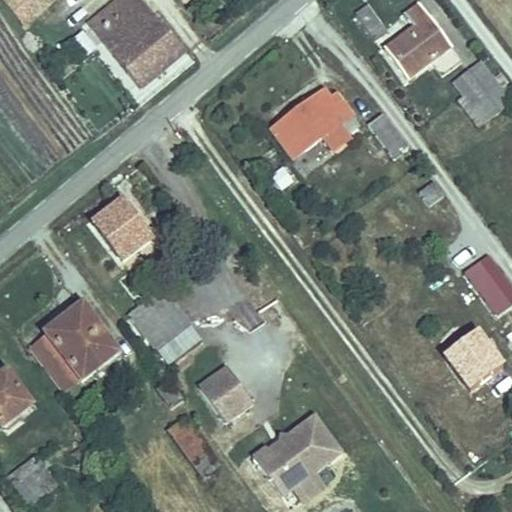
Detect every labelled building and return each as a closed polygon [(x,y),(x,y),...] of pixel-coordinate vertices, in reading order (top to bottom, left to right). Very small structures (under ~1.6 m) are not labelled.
[(56,0),(0,0),(23,28),(56,0)] [(140,91),(185,54),(137,0),(122,0),(88,27),(140,91)] [(451,49),(437,31),(435,33),(427,22),(429,20),(419,6),(404,18),(413,30),(384,52),(407,82),(451,49)] [(367,7),(355,16),(362,25),(374,16),(367,7)] [(374,16),(362,25),(375,42),(387,33),(374,16)] [(435,33),(437,31),(429,20),(427,22),(435,33)] [(481,65),(491,78),(498,72),(488,59),(481,65)] [(481,65),(467,75),(477,88),(491,78),(481,65)] [(453,85),(463,98),(477,88),(467,75),(453,85)] [(458,102),(478,129),(511,105),(491,78),(477,88),(463,98),(458,102)] [(348,138),(339,127),(351,118),(335,96),(329,101),(324,94),(272,133),(293,161),(322,139),(331,151),(348,138)] [(382,116),(368,127),(393,162),(409,151),(382,116)] [(360,129),(351,118),(339,127),(348,138),(360,129)] [(293,184),(282,170),(272,179),(282,192),(293,184)] [(433,185),(419,195),(429,209),(443,198),(433,185)] [(121,205),(94,226),(122,264),(150,243),(121,205)] [(511,290),(488,258),(464,276),(496,320),(511,308),(511,290)] [(190,327),(163,291),(139,309),(166,345),(190,327)] [(82,309),(46,336),(48,339),(32,350),(65,393),(80,381),(82,383),(118,356),(82,309)] [(166,345),(139,309),(129,316),(156,352),(166,345)] [(252,406),(226,370),(199,390),(225,426),(252,406)] [(0,428),(2,431),(31,409),(6,375),(0,380),(0,428)] [(171,411),(184,401),(169,382),(156,391),(171,411)] [(18,418),(2,431),(6,436),(22,424),(18,418)] [(252,460),(281,500),(291,493),(315,475),(341,456),(314,419),(288,439),(287,447),(279,445),(268,453),(266,450),(252,460)] [(220,469),(185,421),(168,434),(203,482),(220,469)] [(288,439),(280,438),(279,445),(287,447),(288,439)] [(35,463),(7,484),(26,508),(54,487),(35,463)] [(324,487),(315,475),(291,493),(300,505),(324,487)]
